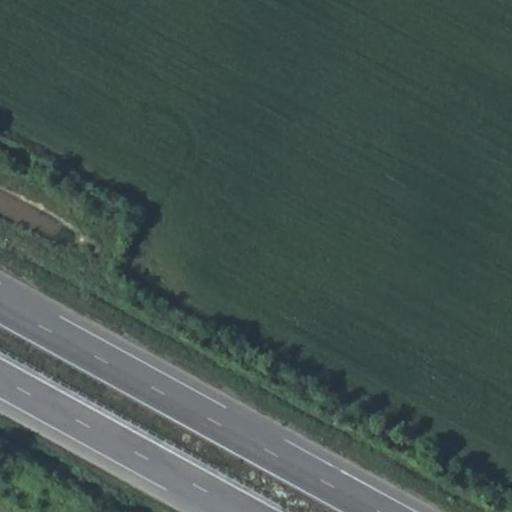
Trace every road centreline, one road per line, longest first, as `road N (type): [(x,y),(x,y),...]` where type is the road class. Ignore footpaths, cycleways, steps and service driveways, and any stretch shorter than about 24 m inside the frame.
road 1 (trunk): [(377,511),(0,304)]
road 2 (trunk): [(0,378),(243,511)]
